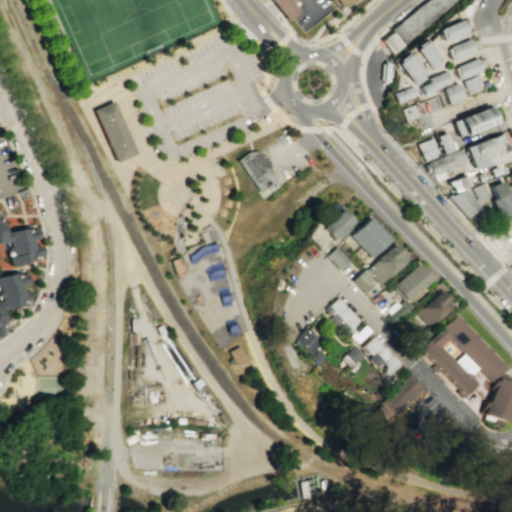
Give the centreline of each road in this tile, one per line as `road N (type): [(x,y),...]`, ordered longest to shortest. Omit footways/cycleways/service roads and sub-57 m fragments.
road 1 (track): [(115,428),(127,451),(236,453),(246,426),(181,341),(125,242),(115,428)]
road 2 (tertiary): [(299,109),(307,130),(511,348)]
road 3 (residential): [(0,93),(47,194),(61,261),(55,305),(0,362)]
road 4 (residential): [(511,439),(465,421),(328,277),(292,317)]
road 5 (track): [(113,216),(167,381),(181,402),(211,413)]
road 6 (track): [(115,428),(119,465),(139,485),(168,491),(207,486),(241,469),(242,438)]
road 7 (secondary): [(369,138),(478,261)]
